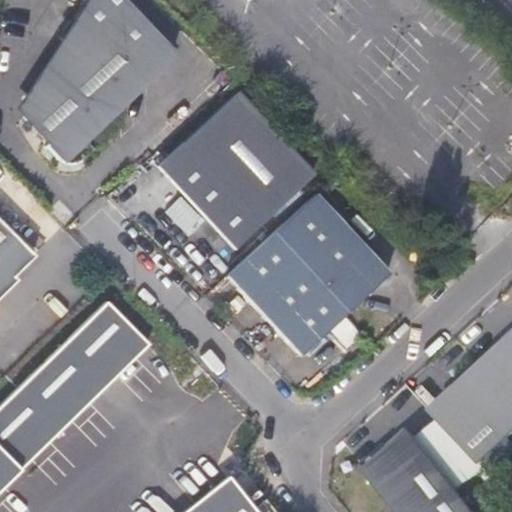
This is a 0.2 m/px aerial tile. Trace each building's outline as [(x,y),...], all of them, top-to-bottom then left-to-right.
[(173,55),(120,0),(82,0),(19,92),(18,112),(21,129),(60,165),(72,162),(173,55)] [(314,173),(236,88),(152,164),(231,249),(314,173)] [(388,274),(314,194),(269,236),(347,312),(388,274)] [(196,216),(187,225),(217,253),(226,244),(196,216)] [(0,294),(14,281),(10,277),(31,257),(0,224),(0,294)] [(347,312),(269,236),(224,277),(299,356),(347,312)] [(0,404),(0,455),(16,473),(146,346),(103,303),(0,404)] [(511,338),(434,413),(439,419),(483,469),(511,442),(511,338)] [(483,469),(439,419),(420,437),(458,487),(483,469)] [(477,511),(458,487),(420,437),(410,424),(363,460),(402,511),(477,511)] [(0,455),(0,488),(16,473),(0,455)] [(249,511),(224,479),(181,511),(249,511)]
